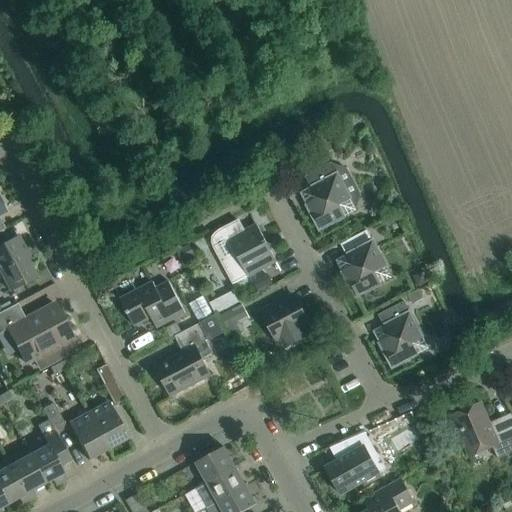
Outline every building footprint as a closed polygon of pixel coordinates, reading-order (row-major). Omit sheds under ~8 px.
[(324,151),(315,155),(320,165),(329,160),(324,151)] [(332,163),(305,177),(317,198),(306,204),(320,230),(346,216),(340,205),(351,200),(332,163)] [(234,284),(275,262),(276,262),(257,224),(244,231),(239,220),(220,230),(216,233),(213,237),(213,242),(214,247),(233,283),(234,284)] [(367,230),(341,244),(352,265),(341,271),(355,297),(382,283),(376,273),(386,267),(367,230)] [(0,245),(0,276),(2,275),(10,290),(37,276),(24,252),(27,251),(19,236),(0,245)] [(189,244),(181,248),(187,260),(195,256),(189,244)] [(153,282),(120,299),(134,326),(151,317),(156,328),(186,313),(169,281),(156,288),(153,282)] [(210,303),(216,314),(239,302),(233,291),(210,303)] [(305,329),(311,326),(299,303),(294,306),(287,292),(274,299),(276,303),(261,312),(270,329),(274,326),(282,341),(283,340),(287,347),(309,336),(305,329)] [(404,301),(378,315),(389,336),(379,342),(392,368),(419,354),(413,343),(424,338),(404,301)] [(24,318),(17,304),(0,312),(0,331),(7,328),(26,363),(35,359),(40,368),(77,349),(71,339),(73,338),(54,303),(24,318)] [(226,312),(231,323),(251,314),(245,303),(226,312)] [(183,352),(155,367),(171,396),(210,375),(195,346),(208,339),(225,330),(216,314),(199,323),(175,336),(183,352)] [(72,355),(61,361),(65,368),(76,363),(72,355)] [(65,368),(61,361),(50,367),(54,374),(65,368)] [(125,399),(106,364),(95,369),(114,405),(125,399)] [(8,390),(0,395),(0,401),(2,404),(12,397),(8,390)] [(108,401),(88,412),(108,449),(128,438),(108,401)] [(42,408),(48,419),(56,434),(67,428),(53,402),(42,408)] [(511,451),(511,428),(507,430),(503,421),(491,426),(481,403),(452,416),(469,456),(492,446),(497,458),(511,451)] [(108,449),(88,412),(69,422),(89,459),(108,449)] [(416,421),(415,419),(412,412),(395,419),(400,430),(416,421)] [(66,452),(56,434),(48,419),(38,425),(44,437),(25,448),(44,484),(57,477),(60,483),(67,479),(56,458),(66,452)] [(376,453),(365,432),(330,448),(337,461),(326,467),(341,495),(380,473),(370,456),(376,453)] [(235,466),(224,447),(196,463),(207,482),(235,466)] [(44,484),(25,448),(6,458),(29,500),(36,496),(32,490),(44,484)] [(29,500),(6,458),(0,461),(0,492),(6,504),(19,498),(22,504),(29,500)] [(207,507),(246,485),(235,466),(207,482),(196,488),(207,507)] [(370,510),(366,511),(400,511),(400,510),(414,502),(401,479),(364,500),(370,510)] [(243,511),(257,504),(246,485),(207,507),(209,511),(243,511)] [(148,511),(138,495),(126,502),(132,511),(148,511)]
